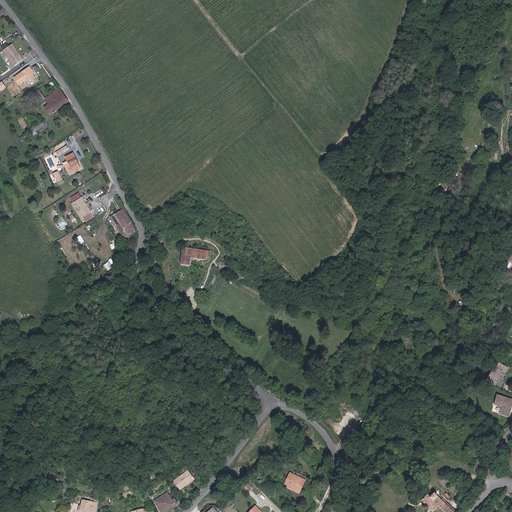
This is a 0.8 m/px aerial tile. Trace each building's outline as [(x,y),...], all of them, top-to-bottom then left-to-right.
[(14,42),(3,49),(14,66),(25,59),(14,42)] [(19,85),(26,80),(29,84),(38,77),(29,65),(13,77),(19,85)] [(50,114),(68,102),(59,89),(45,98),(49,104),(45,106),(50,114)] [(38,103),(44,99),(39,91),(32,95),(38,103)] [(43,123),(34,128),(37,133),(46,127),(43,123)] [(67,147),(56,153),(58,157),(69,151),(67,147)] [(71,164),(66,166),(70,173),(74,171),(82,167),(75,153),(67,157),(69,161),(71,164)] [(59,171),(54,173),(58,181),(63,179),(59,171)] [(83,197),(74,203),(83,218),(92,212),(83,197)] [(137,230),(124,208),(112,215),(126,237),(137,230)] [(212,250),(184,247),(182,264),(192,265),(192,258),(211,260),(212,250)] [(496,386),(503,372),(497,368),(489,382),(496,386)] [(354,400),(340,393),(327,421),(340,428),(354,400)] [(511,407),(511,398),(498,394),(496,403),(503,405),(501,412),(510,415),(511,407)] [(357,434),(354,432),(346,448),(349,450),(357,434)] [(191,467),(174,481),(182,491),(199,477),(191,467)] [(300,491),(306,479),(292,471),(285,484),(300,491)] [(461,511),(460,511),(458,511),(457,511),(454,509),(448,504),(450,502),(444,497),(443,499),(433,490),(423,500),(426,502),(425,503),(425,505),(424,506),(425,508),(426,508),(427,508),(429,508),(430,506),(435,510),(440,504),(448,511),(461,511)] [(165,511),(178,504),(170,491),(155,501),(162,511),(165,511)] [(96,511),(98,502),(84,498),(81,509),(93,511),(96,511)]
